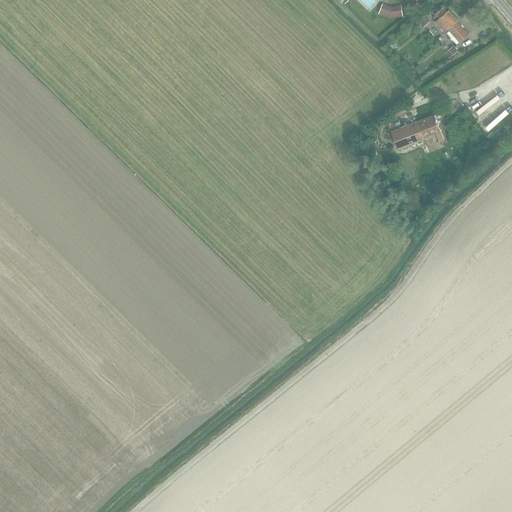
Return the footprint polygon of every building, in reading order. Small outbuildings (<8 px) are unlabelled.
[(391,18),(402,16),(400,6),(392,8),(383,4),(379,13),(391,18)] [(437,16),(439,18),(435,22),(444,32),(448,29),(459,43),(468,35),(456,22),(457,21),(448,11),(446,12),(443,7),(433,16),(435,18),(437,16)] [(455,51),(462,54),(465,45),(458,42),(455,51)] [(511,114),(497,127),(501,132),(511,122),(511,114)] [(439,141),(444,140),(434,115),(391,131),(398,149),(421,140),(422,142),(438,136),(439,141)]
